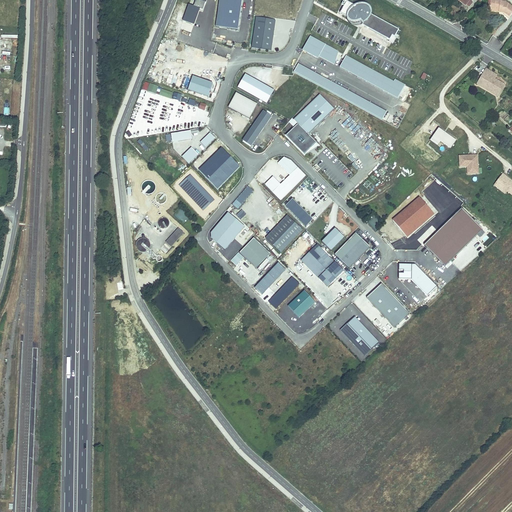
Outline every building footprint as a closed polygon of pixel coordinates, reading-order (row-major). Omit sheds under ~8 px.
[(202,11),(205,0),(195,0),(193,7),(188,5),(182,22),(193,26),(198,9),(202,11)] [(237,31),(241,0),(218,0),(215,28),(237,31)] [(398,29),(370,14),(370,12),(370,11),(369,10),(364,7),(365,5),(364,5),(363,4),(361,4),(359,8),(355,6),(344,0),(343,0),(341,5),(344,6),(340,13),(354,21),(356,17),(359,19),(362,24),(363,23),(362,25),(389,40),(393,33),(396,34),(398,29)] [(511,6),(509,4),(493,0),(492,0),(491,8),(506,11),(505,15),(511,19),(511,17),(511,6)] [(270,51),(275,21),(255,18),(251,48),(270,51)] [(310,36),(302,50),(317,59),(319,56),(334,64),(338,52),(310,36)] [(397,98),(405,85),(394,80),(393,82),(345,56),(339,67),(397,98)] [(293,72),(382,120),(386,112),(297,64),(293,72)] [(481,67),(479,72),(490,78),(493,73),(481,67)] [(479,72),(473,83),(495,96),(501,85),(490,78),(479,72)] [(273,91),(245,75),(237,88),(266,104),(273,91)] [(207,97),(212,84),(193,78),(188,91),(207,97)] [(155,94),(157,87),(150,84),(148,91),(155,94)] [(174,92),(172,99),(180,101),(182,95),(174,92)] [(249,120),(257,105),(235,93),(227,108),(249,120)] [(147,94),(145,100),(152,102),(154,96),(147,94)] [(308,135),(333,110),(318,94),(292,120),(296,124),(284,136),(303,155),(315,143),(308,135)] [(250,147),(271,117),(263,112),(242,142),(250,147)] [(455,141),(438,129),(429,141),(437,146),(439,142),(449,149),(455,141)] [(191,140),(190,132),(171,135),(173,143),(191,140)] [(205,148),(214,139),(209,134),(200,142),(205,148)] [(140,139),(137,142),(145,151),(148,148),(140,139)] [(303,155),(318,146),(315,143),(303,155)] [(188,163),(197,155),(191,148),(182,157),(188,163)] [(217,190),(240,167),(221,148),(198,171),(217,190)] [(374,158),(380,153),(376,148),(370,153),(374,158)] [(478,155),(459,156),(459,168),(466,168),(467,175),(479,174),(478,155)] [(280,201),(305,176),(290,161),(283,158),(277,164),(289,176),(280,185),(272,178),(264,185),(280,201)] [(505,192),(511,197),(511,196),(511,183),(511,184),(508,182),(509,181),(501,175),(492,186),(497,189),(498,187),(505,192)] [(213,201),(190,176),(179,186),(202,211),(213,201)] [(404,236),(431,212),(419,198),(392,221),(404,236)] [(312,220),(292,200),(285,206),(305,227),(312,220)] [(444,267),(482,230),(461,209),(423,246),(444,267)] [(406,238),(433,214),(431,212),(404,236),(406,238)] [(224,251),(244,228),(228,214),(210,234),(211,239),(224,251)] [(280,254),(302,231),(287,216),(265,239),(280,254)] [(161,229),(163,229),(165,229),(167,228),(168,227),(169,225),(169,223),(169,222),(168,220),(167,218),(165,218),(163,217),(162,218),(160,218),(158,220),(158,221),(157,223),(157,225),(158,227),(160,228),(161,229)] [(260,232),(265,237),(271,231),(266,226),(260,232)] [(166,242),(171,247),(184,233),(178,228),(166,242)] [(330,252),(344,238),(335,229),(321,243),(330,252)] [(422,245),(432,234),(427,230),(417,240),(422,245)] [(355,233),(334,255),(349,269),(370,248),(355,233)] [(143,253),(145,253),(146,252),(148,251),(149,250),(150,248),(150,246),(150,245),(150,243),(149,241),(148,240),(146,239),(144,239),(142,239),(141,239),(139,240),(138,241),(137,243),(136,244),(136,246),(136,248),(137,249),(138,251),(139,252),(141,253),(143,253)] [(270,255),(253,239),(239,254),(255,270),(270,255)] [(343,272),(316,245),(300,261),(327,288),(343,272)] [(436,287),(414,265),(398,265),(398,271),(403,271),(403,274),(398,274),(398,280),(411,280),(427,296),(436,287)] [(409,314),(381,284),(366,298),(394,328),(409,314)] [(298,318),(315,303),(304,291),(287,307),(298,318)] [(378,343),(354,317),(340,331),(364,356),(378,343)]
